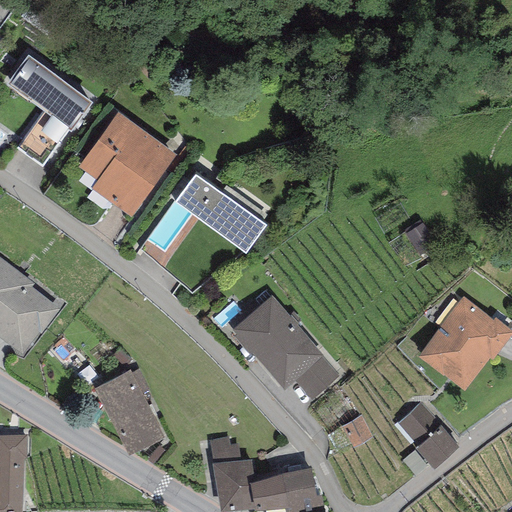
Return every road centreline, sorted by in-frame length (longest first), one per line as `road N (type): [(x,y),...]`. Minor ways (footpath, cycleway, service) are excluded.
road 1 (residential): [(345,511),(313,455),(204,337),(0,180)]
road 2 (tertiary): [(205,511),(0,386)]
road 3 (residential): [(511,417),(384,511)]
